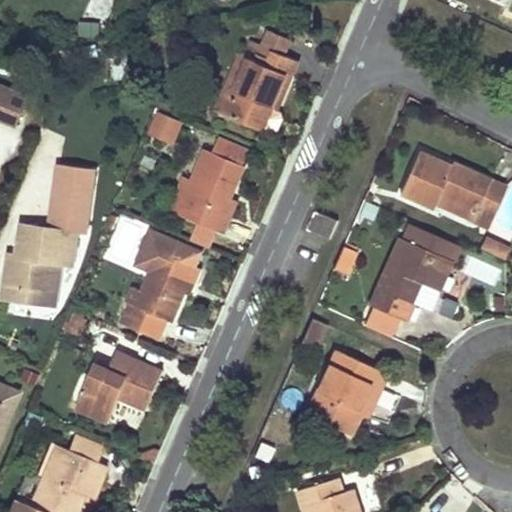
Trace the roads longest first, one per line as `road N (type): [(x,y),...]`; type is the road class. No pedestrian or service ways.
road 1 (residential): [(160,511),(363,50)]
road 2 (residential): [(511,336),(468,354),(445,399),(462,454),(511,478)]
road 3 (residential): [(511,123),(363,50)]
